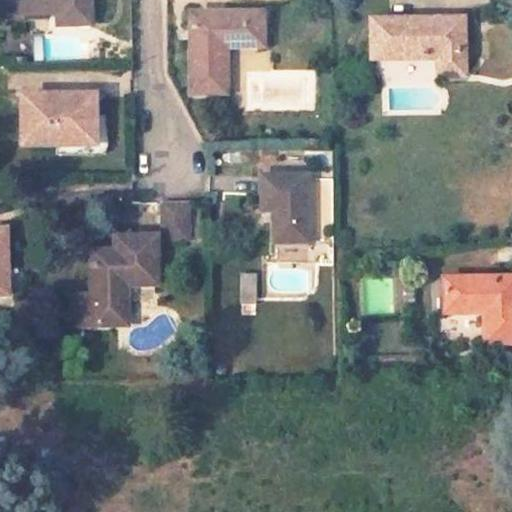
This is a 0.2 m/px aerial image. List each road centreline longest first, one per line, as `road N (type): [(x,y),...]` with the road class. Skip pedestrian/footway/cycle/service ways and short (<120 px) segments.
road 1 (unknown): [(165,200),(0,203)]
road 2 (residential): [(160,157),(155,0)]
